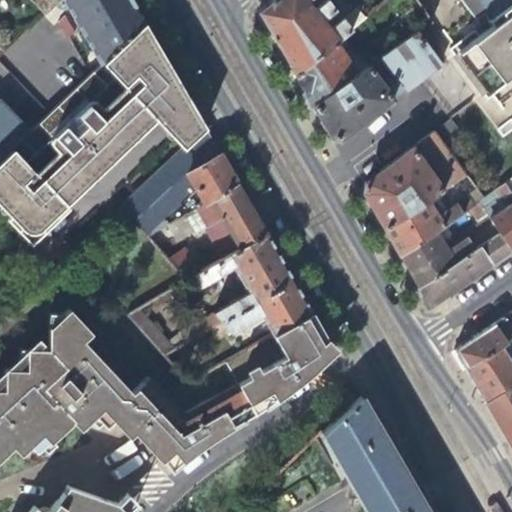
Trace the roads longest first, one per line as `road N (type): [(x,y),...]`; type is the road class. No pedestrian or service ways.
road 1 (secondary): [(163,0),(365,347)]
road 2 (secondary): [(418,342),(225,5)]
road 3 (residential): [(142,511),(170,481),(365,347)]
road 4 (secondary): [(365,347),(446,511)]
road 5 (secondary): [(511,480),(418,342)]
